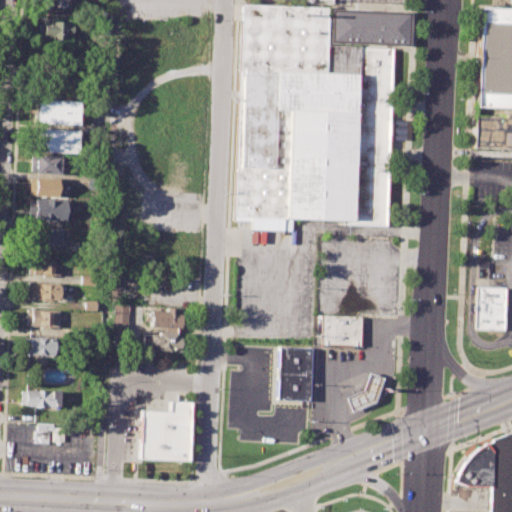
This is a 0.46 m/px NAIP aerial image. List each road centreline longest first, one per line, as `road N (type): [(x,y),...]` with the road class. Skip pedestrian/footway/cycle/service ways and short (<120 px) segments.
road 1 (residential): [(223,0),(206,505)]
road 2 (secondary): [(444,0),(423,431)]
road 3 (residential): [(0,241),(9,0)]
road 4 (secondary): [(0,496),(206,505)]
road 5 (secondary): [(206,505),(257,503),(335,476),(350,458)]
road 6 (secondary): [(350,458),(326,454),(233,487),(206,505)]
